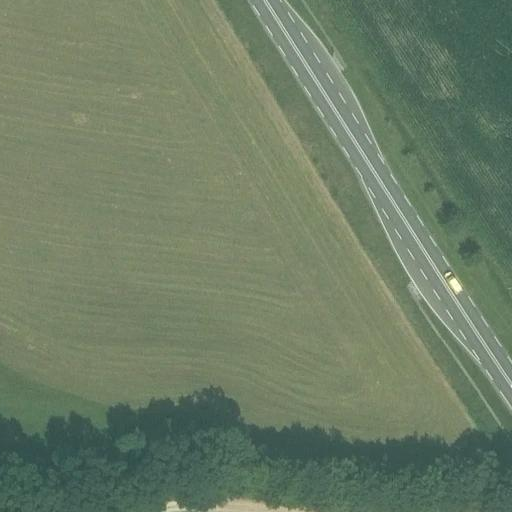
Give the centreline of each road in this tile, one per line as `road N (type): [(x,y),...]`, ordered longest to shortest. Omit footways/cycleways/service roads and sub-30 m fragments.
road 1 (primary): [(511,388),(264,0)]
road 2 (track): [(127,511),(208,503),(288,511)]
